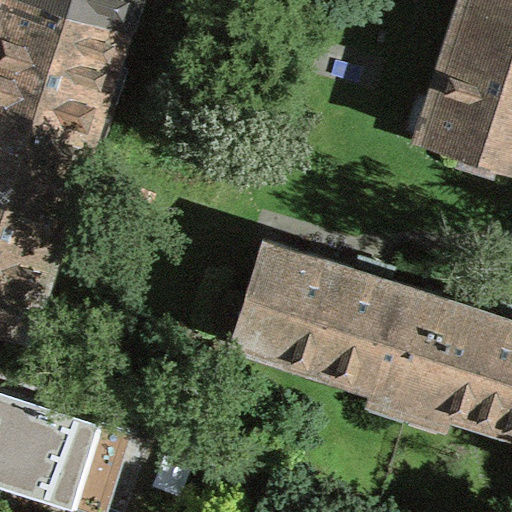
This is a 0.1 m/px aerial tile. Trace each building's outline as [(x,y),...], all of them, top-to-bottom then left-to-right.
[(126,21),(59,0),(0,0),(0,137),(81,163),(126,21)] [(59,0),(126,21),(128,22),(135,0),(59,0)] [(511,0),(461,0),(419,133),(463,147),(460,155),(492,166),(495,157),(511,162),(511,0)] [(81,163),(0,137),(0,319),(28,328),(81,163)] [(413,393),(445,293),(390,276),(394,265),(372,258),(360,254),(357,265),(264,235),(232,335),(413,393)] [(511,302),(503,300),(499,311),(445,293),(413,393),(511,424),(511,302)] [(0,473),(67,494),(99,414),(0,382),(0,473)] [(301,511),(306,496),(272,486),(263,511),(301,511)]
